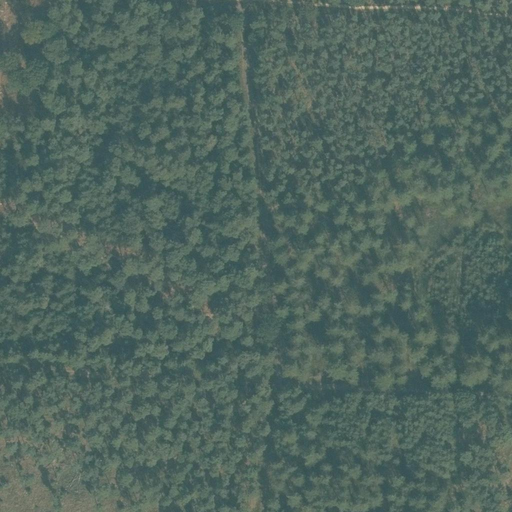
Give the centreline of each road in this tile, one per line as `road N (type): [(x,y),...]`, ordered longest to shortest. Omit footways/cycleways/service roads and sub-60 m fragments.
road 1 (track): [(511,114),(439,110),(347,191),(256,207)]
road 2 (track): [(276,382),(0,370)]
road 3 (track): [(511,24),(243,8)]
road 4 (track): [(477,395),(276,382)]
road 5 (track): [(256,207),(243,8)]
road 6 (track): [(276,382),(256,207)]
road 7 (track): [(264,511),(276,382)]
